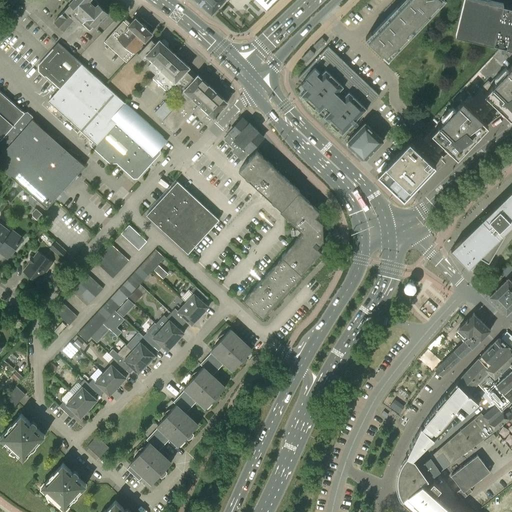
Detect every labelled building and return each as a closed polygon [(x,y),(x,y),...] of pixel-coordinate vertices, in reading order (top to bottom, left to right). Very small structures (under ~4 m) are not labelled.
[(0,5),(0,16),(0,17),(15,1),(13,0),(5,0),(0,6),(0,5)] [(73,0),(70,3),(71,4),(55,21),(65,31),(76,19),(78,21),(94,0),(73,0)] [(95,0),(94,0),(78,21),(81,24),(83,22),(91,30),(94,26),(95,25),(106,13),(98,5),(98,3),(97,2),(96,1),(95,0)] [(196,0),(211,14),(224,0),(196,0)] [(402,0),(372,32),(371,31),(365,37),(388,59),(444,0),(402,0)] [(503,4),(488,0),(463,0),(455,35),(493,44),(501,46),(508,48),(511,48),(511,6),(503,5),(503,4)] [(152,33),(135,18),(131,23),(126,18),(104,42),(126,62),(133,54),(132,53),(144,41),(145,42),(152,33)] [(326,42),(322,37),(313,46),(317,51),(326,42)] [(147,66),(155,74),(174,53),(167,47),(168,45),(168,43),(165,40),(162,40),(161,41),(160,41),(159,40),(158,41),(159,41),(156,44),(151,40),(138,54),(144,60),(147,57),(152,61),(147,66)] [(48,101),(92,141),(90,144),(90,146),(110,164),(116,163),(133,179),(138,179),(161,153),(160,149),(156,145),(163,137),(155,129),(126,103),(105,85),(76,59),(58,43),(57,44),(49,52),(42,61),(38,65),(39,71),(44,76),(46,76),(60,88),(48,101)] [(328,121),(342,134),(367,108),(363,105),(366,102),(369,105),(379,95),(328,46),(308,67),(298,77),(302,81),(301,83),(303,84),(307,88),(301,95),(319,112),(320,111),(325,116),(324,117),(328,121)] [(504,112),(510,118),(511,116),(511,48),(508,48),(501,46),(426,125),(422,129),(418,133),(379,174),(404,198),(419,182),(422,184),(430,175),(432,177),(445,164),(441,159),(451,151),(457,157),(488,125),(487,125),(504,112)] [(306,62),(314,53),(310,49),(302,58),(306,62)] [(175,54),(174,53),(155,74),(152,78),(167,92),(176,82),(184,90),(181,93),(185,96),(183,99),(172,110),(163,120),(163,121),(175,132),(180,127),(185,121),(191,114),(194,112),(192,110),(212,88),(198,75),(197,76),(188,68),(189,67),(188,66),(175,54)] [(213,118),(227,102),(212,88),(192,110),(194,112),(200,117),(199,118),(207,125),(213,118)] [(0,148),(3,152),(0,155),(0,166),(39,201),(47,208),(54,200),(77,174),(78,174),(85,166),(74,157),(75,154),(70,149),(66,150),(63,146),(63,143),(58,139),(55,140),(43,129),(32,120),(33,116),(28,112),(24,113),(0,90),(0,148)] [(172,110),(165,103),(156,113),(163,120),(172,110)] [(232,150),(242,159),(263,137),(257,131),(257,130),(249,123),(242,118),(229,132),(229,133),(224,139),(234,148),(232,150)] [(383,140),(365,123),(358,129),(348,140),(347,140),(347,145),(348,145),(362,158),(362,159),(366,159),(366,158),(383,140)] [(254,310),(263,317),(266,314),(271,309),(281,298),(284,295),(287,292),(303,274),(302,273),(321,252),(317,247),(324,240),(323,239),(324,239),(323,234),(325,233),(325,232),(325,230),(323,229),(323,225),(322,224),(323,223),(315,216),(320,212),(298,192),(299,191),(283,176),(278,171),(273,166),(257,151),(238,171),(260,190),(262,192),(275,204),(281,210),(280,211),(283,214),(286,216),(301,230),(302,231),(302,233),(302,234),(301,235),(282,256),(283,257),(268,272),(263,278),(259,283),(244,299),(252,307),(251,307),(254,310)] [(200,202),(177,181),(146,215),(188,254),(190,251),(219,220),(207,209),(204,205),(200,202)] [(505,235),(503,233),(511,224),(511,189),(484,217),(451,249),(468,267),(479,256),(484,259),(488,262),(505,235)] [(32,216),(36,220),(42,214),(36,208),(32,213),(32,216)] [(121,233),(125,238),(134,229),(129,225),(121,233)] [(0,248),(10,255),(20,241),(11,233),(9,236),(0,228),(0,248)] [(134,229),(125,238),(130,241),(138,233),(134,229)] [(138,233),(130,241),(134,245),(142,237),(138,233)] [(147,241),(142,237),(134,245),(139,250),(147,241)] [(56,241),(49,248),(60,258),(66,251),(56,241)] [(116,248),(111,244),(103,252),(108,257),(116,248)] [(112,261),(120,252),(116,248),(108,257),(112,261)] [(155,249),(151,254),(160,262),(164,257),(155,249)] [(43,275),(52,263),(38,252),(33,259),(32,258),(29,262),(30,263),(24,272),(38,282),(39,281),(42,283),(46,277),(43,275)] [(103,252),(95,261),(100,265),(108,257),(103,252)] [(116,265),(124,256),(120,252),(112,261),(116,265)] [(147,258),(156,266),(160,262),(151,254),(147,258)] [(124,256),(116,265),(121,269),(129,260),(124,256)] [(108,257),(100,265),(104,269),(112,261),(108,257)] [(143,262),(152,271),(156,266),(147,258),(143,262)] [(112,261),(104,269),(108,273),(116,265),(112,261)] [(139,267),(148,275),(152,271),(143,262),(139,267)] [(113,278),(121,269),(116,265),(108,273),(113,278)] [(165,271),(158,265),(154,270),(160,276),(165,271)] [(135,271),(144,279),(148,275),(139,267),(135,271)] [(131,275),(139,284),(144,279),(135,271),(131,275)] [(77,280),(82,285),(90,276),(85,272),(77,280)] [(127,280),(135,288),(139,284),(131,275),(127,280)] [(86,289),(94,280),(90,276),(82,285),(86,289)] [(511,278),(510,280),(508,278),(489,296),(506,314),(511,307),(511,278)] [(69,289),(74,293),(82,285),(77,280),(69,289)] [(90,292),(98,284),(94,280),(86,289),(90,292)] [(123,284),(131,292),(135,288),(127,280),(123,284)] [(103,288),(98,284),(90,292),(95,297),(103,288)] [(118,289),(127,297),(131,292),(123,284),(118,289)] [(82,285),(74,293),(78,297),(86,289),(82,285)] [(191,291),(189,289),(181,297),(186,302),(185,302),(200,316),(209,307),(202,301),(206,296),(195,286),(191,291)] [(86,289),(78,297),(82,301),(90,292),(86,289)] [(114,293),(123,301),(127,297),(118,289),(114,293)] [(137,289),(129,298),(135,303),(143,294),(137,289)] [(95,297),(90,292),(82,301),(87,305),(95,297)] [(110,297),(119,306),(123,301),(114,293),(110,297)] [(106,302),(115,310),(119,306),(110,297),(106,302)] [(51,308),(56,312),(64,304),(59,299),(51,308)] [(102,306),(111,314),(115,310),(106,302),(102,306)] [(175,308),(170,312),(181,323),(185,319),(192,325),(200,316),(185,302),(177,310),(175,308)] [(64,304),(56,312),(60,316),(68,308),(64,304)] [(98,310),(107,319),(111,314),(102,306),(98,310)] [(126,313),(120,307),(116,311),(122,316),(126,313)] [(68,308),(60,316),(64,320),(73,312),(68,308)] [(94,315),(103,323),(107,319),(98,310),(94,315)] [(77,316),(73,312),(64,320),(68,324),(69,325),(77,316)] [(169,320),(161,328),(176,342),(184,333),(177,327),(181,323),(170,312),(166,317),(169,320)] [(116,315),(113,313),(111,316),(104,324),(111,330),(114,326),(114,322),(114,321),(114,320),(115,320),(116,318),(116,315)] [(473,313),(458,327),(456,330),(466,341),(473,334),(479,341),(491,329),(473,313)] [(90,319),(99,327),(103,323),(94,315),(90,319)] [(86,324),(95,332),(99,327),(90,319),(86,324)] [(54,331),(58,334),(66,325),(62,322),(60,324),(54,331)] [(82,328),(91,336),(95,332),(86,324),(82,328)] [(86,341),(91,336),(82,328),(78,333),(86,341)] [(167,351),(176,342),(161,328),(153,337),(150,334),(146,338),(142,335),(141,335),(152,345),(156,349),(160,345),(167,351)] [(139,480),(144,475),(152,483),(162,477),(166,473),(171,462),(158,451),(171,438),(179,445),(189,439),(193,435),(198,425),(185,413),(198,400),(206,408),(215,402),(220,397),(225,387),(212,375),(225,362),(233,370),(242,364),(247,360),(252,349),(230,329),(211,349),(212,351),(200,364),(203,367),(184,387),(186,389),(173,402),(176,405),(157,425),(159,426),(146,440),(149,442),(130,463),(132,464),(127,469),(139,480)] [(95,332),(91,336),(97,342),(101,338),(95,332)] [(133,339),(127,346),(132,351),(147,365),(155,355),(148,349),(152,345),(141,335),(139,333),(137,335),(137,339),(133,339)] [(473,334),(466,341),(465,342),(471,348),(479,341),(473,334)] [(493,343),(478,358),(488,368),(509,347),(500,338),(497,339),(493,343)] [(72,343),(77,348),(81,344),(76,339),(72,343)] [(471,348),(465,342),(454,353),(459,359),(471,348)] [(126,345),(118,354),(112,349),(109,353),(113,357),(117,361),(123,367),(127,371),(131,367),(138,374),(147,365),(132,351),(127,346),(126,345)] [(511,349),(509,347),(488,368),(486,370),(488,373),(494,379),(511,363),(511,361),(511,349)] [(459,359),(454,353),(436,370),(441,376),(459,359)] [(111,364),(103,373),(118,387),(126,377),(119,371),(123,367),(117,361),(113,357),(108,361),(111,364)] [(478,358),(456,382),(469,394),(477,384),(488,373),(486,370),(488,368),(478,358)] [(494,379),(483,391),(494,402),(511,385),(511,361),(511,363),(494,379)] [(52,364),(47,369),(52,374),(56,369),(52,364)] [(16,370),(11,376),(17,382),(23,376),(16,370)] [(109,396),(118,387),(103,373),(95,381),(92,379),(88,383),(95,390),(94,390),(99,394),(103,389),(109,396)] [(82,386),(74,395),(89,409),(97,400),(91,394),(94,390),(95,390),(88,383),(84,379),(79,384),(82,386)] [(405,456),(407,456),(412,459),(412,458),(423,446),(461,405),(470,412),(480,404),(469,394),(456,382),(448,392),(450,394),(447,398),(444,396),(440,401),(439,401),(438,403),(433,409),(434,409),(429,414),(427,416),(428,416),(427,417),(423,422),(425,424),(422,428),(421,427),(414,436),(408,447),(405,456)] [(16,385),(6,396),(15,405),(17,403),(25,394),(16,385)] [(511,385),(494,402),(496,404),(500,409),(511,398),(511,385)] [(89,409),(74,395),(70,392),(68,392),(62,398),(62,401),(63,402),(59,406),(70,416),(74,412),(80,418),(89,409)] [(393,401),(389,405),(399,413),(402,408),(393,401)] [(500,409),(496,404),(483,415),(490,423),(503,411),(500,409)] [(382,415),(393,421),(396,415),(385,409),(382,415)] [(504,413),(503,411),(490,423),(496,430),(506,421),(509,418),(504,413)] [(474,418),(489,436),(495,431),(496,430),(490,423),(483,415),(481,412),(474,418)] [(25,420),(26,418),(21,413),(17,418),(19,420),(6,434),(4,433),(0,436),(0,438),(4,442),(6,440),(20,453),(18,455),(23,459),(28,455),(26,453),(39,439),(41,441),(45,436),(40,431),(39,433),(34,429),(37,426),(37,423),(34,421),(32,421),(29,424),(25,420)] [(439,472),(475,446),(461,430),(429,457),(429,458),(439,472)] [(97,436),(87,446),(90,449),(99,457),(108,447),(97,436)] [(482,462),(476,455),(451,475),(461,489),(457,492),(457,493),(462,499),(469,493),(472,491),(469,487),(490,471),(482,462)] [(453,511),(440,499),(440,497),(441,493),(441,488),(433,481),(427,488),(421,482),(427,480),(418,466),(413,460),(412,459),(407,456),(406,457),(405,458),(405,459),(404,460),(403,461),(402,462),(402,463),(401,464),(401,465),(400,466),(400,467),(399,468),(399,470),(398,474),(397,478),(397,482),(397,486),(398,490),(399,493),(400,495),(401,497),(402,499),(410,506),(409,508),(411,511),(453,511)] [(439,472),(429,458),(424,462),(418,466),(427,480),(434,476),(439,472)] [(76,470),(74,470),(71,473),(66,469),(68,467),(63,463),(58,467),(60,469),(47,483),(45,482),(41,487),(46,491),(47,489),(62,502),(60,504),(65,509),(69,504),(67,502),(80,488),(82,490),(87,485),(82,480),(80,482),(76,478),(79,474),(79,473),(76,470)] [(131,511),(131,510),(128,507),(126,507),(123,511),(119,507),(120,505),(115,500),(111,505),(113,507),(107,511),(131,511)]
